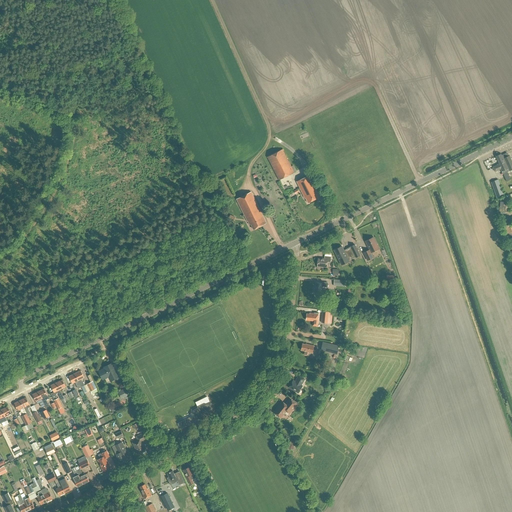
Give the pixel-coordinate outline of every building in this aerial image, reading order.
[(282,149),(267,157),(279,180),(294,172),(282,149)] [(496,156),(499,164),(493,167),(495,171),(500,169),(506,182),(511,179),(508,172),(511,169),(511,161),(509,156),(503,158),(501,154),(496,156)] [(297,181),(305,198),(308,203),(320,197),(309,175),(297,181)] [(499,196),(504,194),(498,179),(491,182),(497,199),(500,198),(499,196)] [(266,223),(251,192),(236,199),(247,221),(248,221),(250,225),(251,224),(254,229),(266,223)] [(511,232),(511,226),(511,224),(503,227),(506,235),(511,232)] [(369,250),(364,252),(367,260),(373,257),(371,252),(379,248),(373,237),(365,241),(369,250)] [(349,261),(349,260),(356,257),(360,255),(355,244),(351,246),(351,247),(344,251),(342,246),(334,250),(341,265),(349,261)] [(318,259),(317,265),(327,266),(327,262),(330,262),(331,256),(325,256),(324,259),(318,259)] [(367,268),(362,271),(365,277),(370,274),(367,268)] [(315,282),(314,293),(321,294),(322,287),(327,287),(328,282),(321,282),(321,283),(315,282)] [(323,310),(321,322),(331,324),(333,311),(323,310)] [(317,319),(318,312),(313,312),(313,313),(309,313),(306,313),(305,320),(313,320),(312,325),(317,326),(317,319)] [(329,352),(331,344),(328,343),(327,346),(322,345),(321,350),(329,352)] [(313,349),(314,346),(305,344),(305,345),(302,344),(300,350),(304,351),(303,353),(304,355),(306,355),(307,354),(308,352),(312,353),(312,352),(318,354),(318,350),(313,349)] [(99,371),(103,379),(110,376),(112,380),(119,377),(112,363),(104,367),(105,369),(103,369),(102,369),(101,370),(99,371)] [(85,385),(82,379),(84,378),(81,370),(75,373),(78,380),(84,393),(87,392),(84,385),(85,385)] [(72,383),(78,380),(75,373),(69,376),(72,383)] [(293,381),(289,387),(298,393),(302,386),(301,385),(305,379),(299,375),(297,379),(297,380),(295,383),(293,381)] [(57,382),(64,399),(65,399),(64,398),(67,397),(66,394),(63,396),(60,389),(66,386),(63,379),(57,382)] [(94,381),(87,384),(90,392),(97,388),(94,381)] [(57,382),(51,385),(55,394),(58,393),(62,400),(64,399),(57,382)] [(126,387),(118,391),(121,399),(125,397),(126,399),(131,397),(126,387)] [(38,391),(43,401),(49,398),(44,388),(38,391)] [(45,405),(43,401),(38,391),(32,394),(37,404),(41,402),(41,403),(40,405),(42,407),(45,405)] [(28,408),(31,407),(26,397),(20,400),(24,407),(28,416),(32,415),(28,408)] [(58,398),(54,400),(61,414),(65,412),(58,398)] [(275,414),(275,416),(276,417),(277,417),(278,417),(280,418),(285,411),(289,414),(296,405),(289,399),(285,404),(281,402),(277,406),(278,407),(273,413),(275,414)] [(20,400),(14,403),(18,410),(21,409),(23,415),(22,416),(26,425),(31,423),(28,416),(24,407),(20,400)] [(210,401),(194,409),(198,418),(214,410),(210,401)] [(8,406),(2,409),(5,416),(11,413),(8,406)] [(41,412),(44,419),(49,416),(46,409),(41,412)] [(41,420),(37,411),(33,413),(39,426),(43,424),(41,420)] [(191,416),(178,423),(181,429),(195,423),(191,416)] [(136,436),(138,440),(133,443),(136,450),(136,451),(137,454),(142,452),(141,452),(145,450),(141,441),(146,438),(144,433),(136,436)] [(56,447),(63,444),(61,439),(54,442),(56,447)] [(39,448),(36,442),(31,444),(34,451),(39,448)] [(116,454),(117,456),(116,457),(117,459),(118,459),(120,463),(127,460),(124,453),(127,452),(122,442),(115,445),(119,453),(116,454)] [(81,448),(86,457),(92,454),(88,445),(81,448)] [(17,457),(23,454),(20,446),(14,448),(17,457)] [(52,446),(45,449),(48,455),(55,452),(52,446)] [(34,451),(26,455),(35,478),(40,476),(36,466),(35,466),(31,458),(36,457),(34,451)] [(101,458),(98,460),(103,471),(111,468),(106,458),(109,456),(107,451),(99,455),(101,458)] [(87,459),(79,463),(81,469),(90,464),(87,459)] [(71,471),(67,462),(63,464),(67,473),(71,471)] [(40,464),(36,466),(41,475),(45,474),(40,464)] [(182,470),(185,476),(190,485),(193,483),(191,480),(196,477),(194,472),(193,473),(189,466),(182,470)] [(83,484),(77,470),(75,467),(72,468),(74,472),(73,472),(75,476),(73,477),(77,487),(83,484)] [(77,470),(83,484),(89,481),(86,474),(83,475),(80,469),(77,470)] [(176,477),(173,470),(167,473),(170,480),(172,479),(173,482),(174,481),(175,482),(179,480),(177,476),(176,477)] [(54,473),(46,477),(49,483),(57,479),(54,473)] [(57,476),(60,482),(65,493),(71,490),(65,478),(62,479),(60,475),(57,476)] [(200,476),(195,479),(198,485),(203,482),(205,481),(202,476),(200,477),(200,476)] [(57,483),(58,487),(56,488),(59,496),(65,493),(60,482),(57,483)] [(141,490),(140,491),(144,499),(151,496),(147,489),(146,489),(144,485),(139,487),(141,490)] [(41,490),(42,491),(47,502),(53,499),(48,489),(47,489),(46,488),(41,490)] [(38,497),(37,497),(41,505),(47,502),(42,491),(39,492),(40,494),(37,496),(38,497)] [(12,499),(10,500),(7,493),(2,496),(7,506),(4,507),(6,511),(14,511),(11,505),(14,504),(12,499)] [(169,493),(162,496),(168,510),(175,507),(169,493)] [(21,511),(25,511),(29,511),(25,503),(23,500),(21,494),(18,495),(20,500),(18,501),(17,502),(19,506),(21,511)] [(25,503),(29,511),(35,508),(31,500),(29,497),(23,500),(25,503)]
